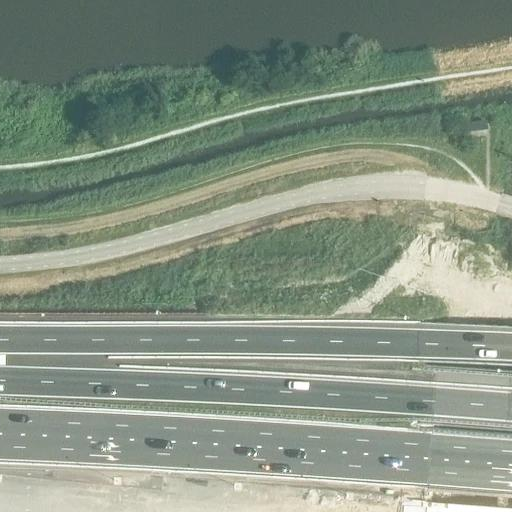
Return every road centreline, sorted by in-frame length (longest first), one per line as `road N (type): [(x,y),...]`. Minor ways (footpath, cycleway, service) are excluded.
road 1 (unclassified): [(0,265),(109,250),(362,187),(432,188),(511,210)]
road 2 (motorway): [(511,470),(0,423)]
road 3 (motorway): [(511,404),(0,378)]
road 4 (unknown): [(457,193),(415,164),(355,154),(125,215),(0,235)]
road 5 (motorway): [(0,471),(464,511)]
